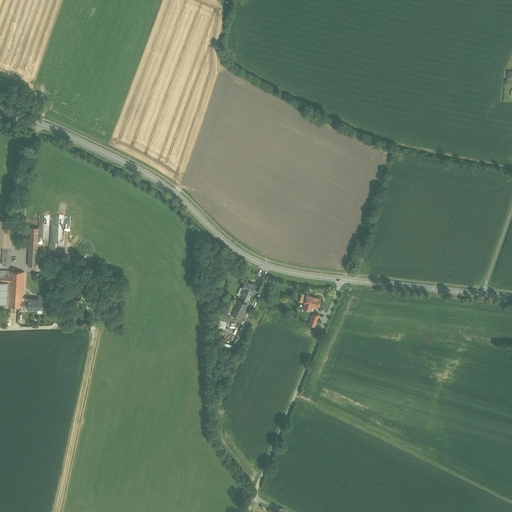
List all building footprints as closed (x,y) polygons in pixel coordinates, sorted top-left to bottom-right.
[(13,221),(0,220),(0,246),(3,247),(11,247),(13,221)] [(38,228),(30,227),(28,266),(36,267),(37,253),(38,228)] [(11,247),(3,247),(2,265),(10,265),(11,247)] [(6,287),(0,287),(0,305),(9,307),(10,291),(9,291),(10,271),(7,271),(6,287)] [(24,272),(10,271),(9,291),(10,291),(23,292),(24,272)] [(246,280),(242,288),(244,289),(240,297),(248,301),(252,293),(256,285),(255,285),(246,281),(246,280)] [(23,292),(10,291),(9,307),(22,307),(22,301),(23,292)] [(320,299),(307,295),(304,304),(305,304),(303,309),(305,309),(305,310),(307,311),(307,310),(310,311),(309,310),(311,306),(318,308),(320,299)] [(44,297),(39,297),(39,299),(39,308),(42,308),(42,310),(48,310),(49,296),(44,296),(44,297)] [(28,299),(28,302),(22,301),(22,307),(28,307),(28,308),(28,309),(29,311),(31,311),(33,310),(33,308),(39,309),(39,308),(39,299),(28,299)] [(247,305),(239,301),(236,307),(240,309),(244,311),(247,305)] [(240,309),(236,307),(235,306),(234,309),(232,312),(237,315),(240,309)] [(231,314),(220,312),(219,319),(229,322),(231,314)] [(313,314),(309,324),(315,327),(319,316),(313,314)]
